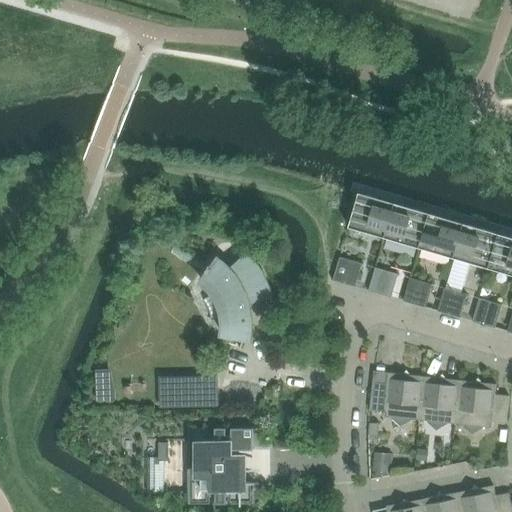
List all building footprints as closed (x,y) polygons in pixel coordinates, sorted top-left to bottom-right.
[(359,193),(349,228),(384,238),(394,203),(359,193)] [(394,203),(384,238),(418,248),(428,213),(394,203)] [(428,213),(418,248),(453,258),(463,224),(428,213)] [(463,224),(453,258),(488,269),(498,234),(463,224)] [(511,238),(498,234),(488,269),(511,275),(511,238)] [(201,281),(207,286),(213,291),(217,298),(221,305),(222,311),(224,319),(224,324),(223,337),(249,342),(251,329),(251,323),(250,317),(249,310),(248,304),(246,298),(244,293),(265,283),(261,275),(257,268),(252,261),(246,254),(229,270),(223,264),(216,259),(201,281)] [(333,281),(355,287),(362,265),(340,258),(333,281)] [(369,291),(391,298),(398,275),(375,268),(369,291)] [(403,301),(426,308),(432,285),(410,279),(403,301)] [(438,312),(460,318),(467,295),(444,289),(438,312)] [(472,322),(495,328),(502,306),(479,299),(472,322)] [(109,366),(95,367),(95,401),(115,400),(109,366)] [(217,373),(160,374),(160,407),(217,405),(217,373)] [(411,420),(419,421),(424,377),(388,373),(387,383),(373,382),(370,409),(384,411),(383,417),(392,418),(401,426),(411,420)] [(455,424),(460,381),(424,377),(419,421),(428,422),(436,430),(447,424),(455,424)] [(460,381),(455,425),(464,425),(472,434),(483,428),(492,428),(492,423),(506,424),(509,396),(495,395),(496,385),(460,381)] [(209,429),(188,429),(188,439),(188,495),(188,504),(210,504),(210,497),(215,497),(215,504),(226,504),(226,497),(231,497),(231,504),(253,504),(253,485),(253,483),(242,483),(229,483),(229,450),(233,450),(253,450),(253,448),(253,429),(231,429),(231,436),(226,436),(226,429),(215,429),(215,436),(209,436),(209,429)] [(457,493),(461,511),(511,511),(511,507),(509,493),(495,496),(494,486),(457,493)] [(461,511),(457,493),(422,500),(424,511),(461,511)] [(424,511),(422,500),(386,506),(387,508),(373,511),(424,511)]
